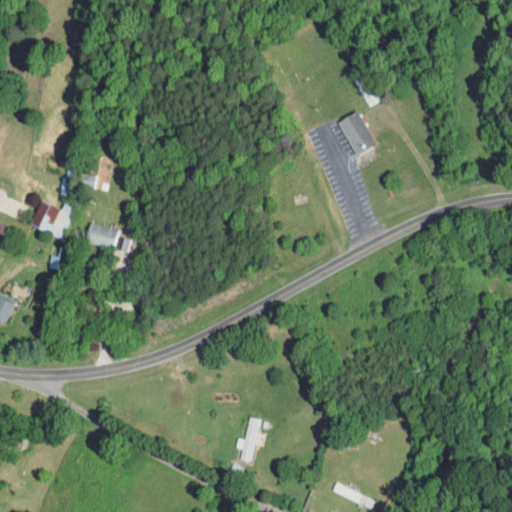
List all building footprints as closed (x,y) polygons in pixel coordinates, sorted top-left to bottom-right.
[(324,115),(343,148),(362,137),(343,104),(324,115)] [(67,181),(82,182),(82,168),(67,168),(67,181)] [(47,232),(59,202),(49,198),(47,202),(26,194),(16,220),(47,232)] [(70,234),(96,242),(102,223),(75,215),(70,234)] [(231,433),(224,432),(222,441),(229,443),(227,453),(238,455),(246,413),(236,411),(231,433)]
